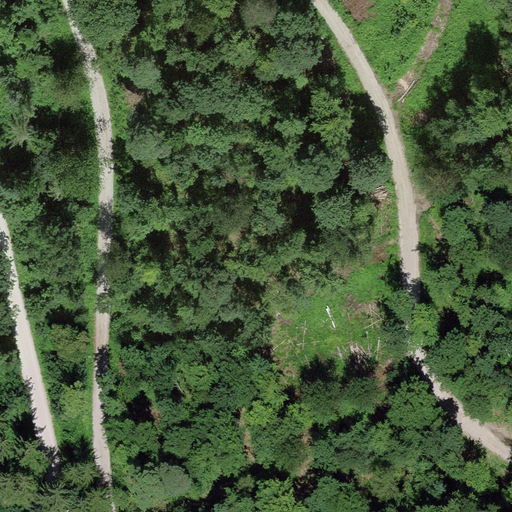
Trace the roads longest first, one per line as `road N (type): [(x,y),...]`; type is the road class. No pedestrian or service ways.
road 1 (track): [(511,458),(426,376),(413,344),(395,145),(369,75),(314,0)]
road 2 (track): [(65,0),(97,115),(104,201),(105,511)]
road 3 (track): [(0,198),(64,511)]
